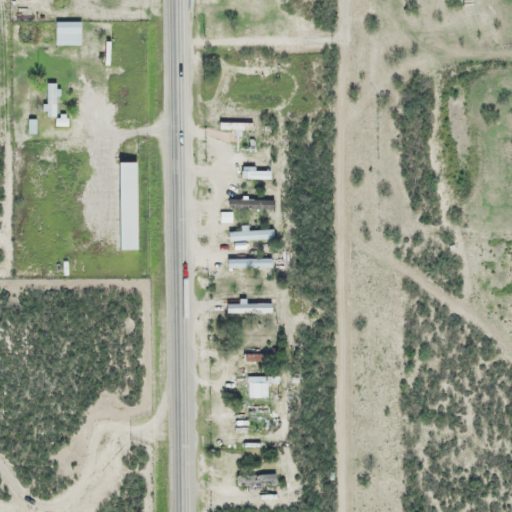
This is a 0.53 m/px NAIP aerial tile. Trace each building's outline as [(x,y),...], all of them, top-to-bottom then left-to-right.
[(274,0),(261,0),(261,14),(274,14),(274,0)] [(52,46),(77,46),(77,23),(52,23),(52,46)] [(44,84),(44,118),(55,118),(55,84),(44,84)] [(132,250),(132,163),(113,163),(113,250),(132,250)] [(238,232),(225,232),(225,242),(272,241),(272,229),(238,230),(238,232)] [(269,314),(269,304),(223,304),(223,314),(269,314)] [(262,355),(241,355),(241,363),(262,363),(262,355)] [(271,413),(233,413),(233,422),(271,422),(271,413)]
